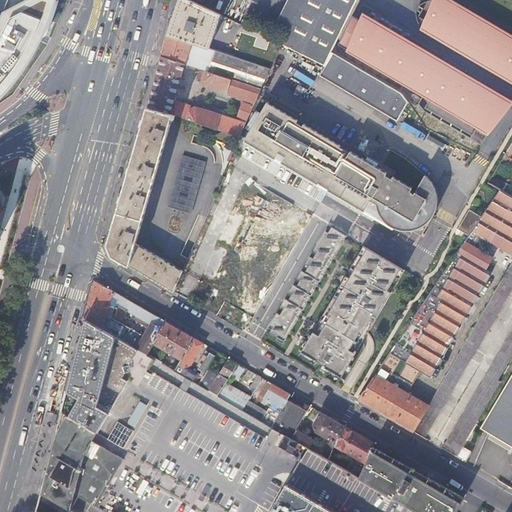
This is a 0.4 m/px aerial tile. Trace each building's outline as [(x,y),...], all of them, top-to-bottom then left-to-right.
[(0,0),(0,100),(8,95),(26,76),(37,63),(46,52),(60,0),(0,0)] [(170,26),(167,35),(190,43),(210,49),(220,15),(188,0),(176,0),(173,15),(170,26)] [(288,0),(272,35),(283,38),(301,0),(288,0)] [(332,50),(356,0),(301,0),(283,38),(281,44),(282,44),(325,66),(332,50)] [(493,70),(511,81),(511,41),(472,18),(473,16),(464,8),(461,11),(457,9),(459,5),(446,1),(443,5),(439,2),(435,0),(429,0),(428,1),(422,3),(418,5),(423,8),(421,11),(418,16),(423,18),(427,21),(424,27),(429,31),(449,43),(450,42),(462,50),(462,51),(487,66),(488,65),(494,69),(493,70)] [(424,94),(441,66),(428,58),(434,49),(412,35),(413,32),(372,7),(366,20),(353,14),(339,43),(424,94)] [(271,69),(282,44),(281,44),(283,38),(272,35),(259,31),(259,29),(255,28),(254,29),(242,25),(235,49),(245,53),(243,60),(271,69)] [(161,57),(184,64),(190,43),(167,35),(165,41),(161,57)] [(428,58),(441,66),(446,57),(434,49),(428,58)] [(319,75),(397,120),(408,101),(401,91),(332,50),(325,66),(319,75)] [(205,71),(262,89),(271,69),(243,60),(215,51),(211,65),(200,61),(199,65),(196,65),(195,68),(205,71)] [(174,115),(197,123),(240,137),(254,106),(248,104),(245,104),(242,106),(240,113),(241,116),(242,116),(241,121),(196,106),(192,109),(190,109),(190,106),(180,103),(177,104),(175,104),(174,110),(171,109),(184,64),(161,57),(158,66),(153,87),(147,106),(174,115)] [(424,94),(432,98),(448,70),(441,66),(424,94)] [(472,138),(483,146),(510,104),(476,84),(458,72),(450,67),(448,70),(432,98),(427,107),(474,135),(472,138)] [(262,89),(205,71),(203,81),(206,87),(256,103),(262,89)] [(458,72),(476,84),(478,81),(458,72)] [(303,87),(298,84),(294,91),(299,94),(303,87)] [(298,120),(267,102),(244,140),(275,159),(279,153),(284,157),(281,162),(318,184),(319,182),(329,188),(328,190),(365,211),(371,201),(377,205),(379,212),(382,217),(387,222),(395,227),(403,229),(407,230),(413,230),(417,229),(422,227),(428,223),(432,218),(435,212),(438,205),(438,199),(437,193),(435,185),(432,179),(428,176),(426,174),(415,193),(411,190),(412,188),(393,176),(392,178),(386,175),(387,173),(351,151),(350,153),(340,147),(341,145),(304,124),(303,125),(297,122),(298,120)] [(174,115),(147,108),(128,175),(107,244),(112,256),(174,291),(182,271),(188,258),(162,243),(172,208),(167,206),(182,155),(187,156),(197,123),(174,115)] [(511,143),(502,161),(507,164),(511,158),(508,156),(511,152),(511,153),(511,143)] [(187,156),(182,155),(167,206),(172,208),(190,213),(206,161),(187,156)] [(0,231),(9,196),(0,183),(0,231)] [(469,235),(359,399),(414,431),(429,405),(394,384),(398,376),(412,384),(420,372),(430,378),(492,273),(486,269),(492,260),(475,247),(481,237),(511,255),(511,195),(506,192),(500,189),(482,216),(469,235)] [(469,235),(482,216),(469,209),(458,229),(469,235)] [(277,340),(283,343),(346,237),(331,228),(328,234),(325,232),(313,252),(316,254),(312,260),(309,258),(305,266),(308,268),(304,274),(301,273),(296,280),(300,282),(296,289),(293,287),(288,294),(291,296),(287,302),(284,301),(280,309),(283,310),(279,317),(276,315),(268,328),(271,329),(268,335),(277,340)] [(324,369),(341,379),(356,352),(355,352),(353,354),(349,351),(355,342),(357,343),(373,317),(376,319),(391,293),(388,291),(396,278),(399,280),(404,271),(364,247),(358,256),(362,258),(349,279),(346,277),(339,289),(342,291),(316,335),(313,333),(305,345),(301,353),(316,363),(324,367),(324,369)] [(362,258),(358,256),(346,277),(349,279),(362,258)] [(511,263),(429,405),(414,431),(424,437),(511,287),(511,263)] [(388,291),(391,293),(399,280),(396,278),(388,291)] [(145,352),(147,353),(150,347),(153,342),(166,322),(98,282),(94,285),(85,318),(86,319),(134,346),(139,337),(111,320),(105,322),(107,314),(113,315),(116,304),(118,306),(117,308),(149,327),(136,348),(145,353),(145,352)] [(339,289),(313,333),(316,335),(342,291),(339,289)] [(355,352),(356,352),(364,339),(376,319),(373,317),(357,343),(355,342),(349,351),(353,354),(355,352)] [(86,319),(41,492),(73,511),(455,511),(465,497),(372,447),(363,467),(359,477),(329,459),(325,457),(316,452),(292,438),(299,427),(308,411),(287,400),(272,426),(244,410),(219,396),(199,384),(199,383),(175,369),(154,357),(147,353),(145,352),(145,353),(136,348),(134,346),(86,319)] [(182,359),(194,338),(166,322),(153,342),(182,359)] [(511,356),(511,330),(443,448),(456,455),(462,446),(501,380),(499,380),(511,356)] [(199,383),(215,357),(209,353),(207,357),(204,355),(197,366),(199,370),(202,371),(201,374),(189,368),(204,344),(194,338),(182,359),(175,369),(199,383)] [(157,352),(150,347),(147,353),(154,357),(157,352)] [(219,396),(226,383),(231,375),(238,364),(229,359),(212,387),(210,385),(216,375),(211,372),(222,354),(218,352),(215,357),(199,383),(199,384),(219,396)] [(314,366),(316,363),(301,353),(299,357),(314,366)] [(244,368),(238,364),(231,375),(236,378),(239,377),(244,368)] [(511,374),(481,426),(511,445),(511,374)] [(259,384),(254,381),(250,387),(256,390),(259,384)] [(272,426),(287,400),(290,394),(268,382),(259,399),(272,406),(271,408),(270,408),(268,411),(255,403),(256,401),(250,398),(244,410),(272,426)] [(244,410),(250,398),(251,397),(226,383),(219,396),(244,410)] [(335,446),(344,425),(321,412),(314,424),(316,431),(331,440),(328,448),(329,449),(325,457),(329,459),(331,454),(333,451),(335,446)] [(363,467),(372,447),(374,443),(344,425),(335,446),(362,461),(360,463),(361,466),(363,467)] [(307,431),(299,427),(292,438),(316,452),(319,446),(313,443),(314,441),(304,435),(307,431)] [(462,446),(456,455),(465,461),(471,452),(462,446)]
